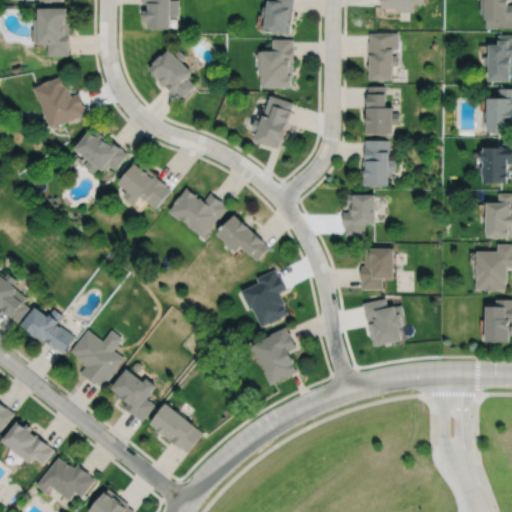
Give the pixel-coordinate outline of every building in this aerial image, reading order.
[(142,0),(142,5),(147,5),(147,12),(143,12),(143,22),(147,22),(147,31),(169,31),(169,16),(178,16),(178,0),(142,0)] [(273,0),(273,1),(268,0),(263,31),(286,35),(286,33),(289,34),(293,9),(292,9),(293,0),(273,0)] [(382,0),(382,9),(398,9),(398,12),(415,12),(416,4),(426,4),(426,0),(382,0)] [(480,0),(480,16),(484,16),(484,22),(486,22),(486,30),(511,29),(511,6),(510,6),(510,0),(480,0)] [(39,9),(40,20),(35,20),(36,44),(40,44),(40,45),(49,45),(49,57),(68,57),(68,50),(69,50),(69,34),(68,34),(68,18),(66,18),(66,9),(39,9)] [(369,32),(369,41),(368,41),(368,56),(370,56),(370,64),(368,64),(368,71),(370,71),(370,81),(393,81),(393,65),(397,65),(397,55),(393,55),(393,49),(398,49),(398,32),(369,32)] [(511,36),(499,36),(499,42),(498,42),(498,47),(488,47),(488,59),(483,59),(483,68),(488,68),(488,84),(510,84),(510,72),(511,72),(511,36)] [(272,39),(272,52),(258,52),(258,77),(262,77),(262,89),(291,89),(291,78),(293,78),(293,39),(272,39)] [(178,52),(174,55),(172,52),(171,53),(169,51),(162,58),(160,57),(152,65),(154,66),(148,72),(164,87),(165,86),(174,96),(175,95),(181,101),(195,87),(186,78),(191,74),(181,64),(185,60),(185,57),(180,52),(178,52)] [(60,77),(51,81),(51,80),(42,84),(43,85),(34,89),(39,102),(41,101),(45,110),(43,111),(48,122),(51,121),(54,129),(86,115),(83,109),(85,108),(78,94),(70,97),(65,86),(64,87),(60,77)] [(368,86),(368,94),(369,94),(368,132),(395,132),(395,122),(401,122),(401,111),(395,111),(395,104),(387,104),(387,96),(385,96),(385,86),(368,86)] [(511,90),(500,90),(500,99),(487,99),(487,122),(490,122),(490,131),(510,131),(510,127),(511,127),(511,90)] [(271,93),(263,118),(256,116),(252,129),(258,131),(256,137),(281,145),(283,138),(284,138),(286,131),(285,130),(288,123),(289,123),(293,108),(292,107),(294,101),(271,93)] [(89,127),(75,145),(89,156),(84,163),(94,171),(99,164),(105,169),(110,163),(116,167),(128,152),(122,147),(112,138),(110,141),(103,136),(105,134),(99,129),(96,133),(89,127)] [(366,138),(366,145),(365,145),(365,159),(364,159),(363,183),(390,183),(390,170),(396,170),(396,158),(390,158),(390,149),(390,138),(366,138)] [(485,148),(485,158),(487,158),(487,164),(486,164),(486,181),(511,181),(511,175),(511,168),(511,162),(511,141),(497,141),(497,144),(487,144),(487,148),(485,148)] [(135,160),(119,180),(128,187),(123,193),(134,202),(142,194),(147,198),(146,199),(156,207),(172,188),(167,184),(168,183),(141,161),(139,163),(135,160)] [(187,186),(181,195),(180,194),(174,201),(175,202),(169,210),(180,218),(181,216),(189,222),(188,223),(204,236),(210,228),(211,229),(217,221),(216,220),(217,218),(219,219),(229,206),(223,202),(224,201),(211,191),(206,199),(201,195),(200,197),(197,195),(198,194),(187,186)] [(511,191),(501,191),(501,200),(490,200),(490,212),(487,212),(487,222),(490,222),(490,236),(511,236),(511,191)] [(349,193),(349,203),(350,203),(350,211),(344,211),(344,225),(347,225),(346,233),(365,234),(366,221),(377,221),(378,192),(355,192),(355,193),(349,193)] [(237,212),(219,231),(227,239),(225,241),(231,247),(233,245),(238,249),(243,244),(258,259),(270,246),(265,241),(265,240),(250,225),(251,224),(243,217),(242,218),(237,212)] [(511,242),(499,242),(499,249),(479,249),(479,288),(485,288),(485,290),(498,290),(498,289),(507,289),(507,280),(509,280),(509,266),(511,266),(511,242)] [(366,247),(366,264),(362,264),(362,281),(361,281),(361,288),(382,288),(382,281),(384,281),(384,276),(396,276),(396,246),(373,246),(373,247),(366,247)] [(276,268),(259,277),(261,281),(243,289),(252,307),(254,306),(264,326),(271,322),(272,323),(284,317),(283,316),(289,313),(285,304),(287,303),(281,292),(289,288),(281,274),(280,275),(276,268)] [(0,272),(0,306),(12,316),(13,315),(19,320),(30,306),(23,301),(27,297),(17,288),(18,287),(14,284),(18,279),(8,272),(5,276),(0,272)] [(363,303),(366,319),(367,319),(370,329),(369,329),(371,338),(372,338),(373,345),(377,344),(377,345),(402,339),(399,326),(403,326),(401,316),(404,315),(402,304),(395,306),(395,305),(388,307),(386,298),(363,303)] [(511,299),(497,299),(497,303),(490,303),(490,306),(487,306),(487,341),(511,342),(511,335),(511,326),(510,326),(511,320),(511,299)] [(36,305),(23,323),(30,328),(29,329),(36,335),(37,334),(44,340),(45,339),(56,348),(57,347),(63,352),(75,336),(58,323),(64,315),(54,308),(49,315),(36,305)] [(254,345),(263,363),(265,362),(269,371),(267,371),(273,384),(282,380),(291,376),(290,375),(300,371),(295,361),(297,360),(292,349),(299,346),(292,331),(291,332),(288,325),(273,333),(262,339),(263,340),(254,345)] [(89,328),(72,350),(78,354),(77,356),(87,364),(81,372),(96,384),(97,382),(103,387),(115,372),(114,371),(125,357),(115,349),(124,338),(113,329),(104,340),(89,328)] [(128,367),(113,387),(119,392),(117,395),(123,400),(124,397),(129,401),(125,407),(137,416),(143,421),(156,404),(148,398),(158,385),(149,377),(146,381),(128,367)] [(0,430),(1,431),(16,413),(0,400),(0,430)] [(168,402),(152,423),(159,428),(159,429),(165,434),(166,434),(171,438),(170,439),(183,449),(184,448),(189,452),(204,432),(197,427),(198,425),(168,402)] [(20,421),(5,440),(14,447),(13,449),(23,457),(24,455),(33,463),(37,458),(44,464),(56,450),(51,446),(51,445),(39,434),(38,435),(33,431),(35,428),(29,423),(27,426),(20,421)] [(60,456),(38,484),(47,492),(52,485),(71,500),(77,491),(84,496),(97,479),(91,474),(92,473),(79,463),(76,467),(67,460),(66,461),(60,456)] [(110,488),(98,503),(97,502),(90,511),(91,511),(137,511),(130,506),(131,505),(110,488)]
